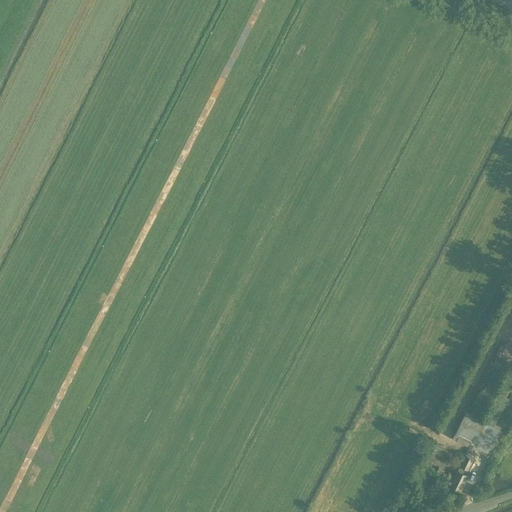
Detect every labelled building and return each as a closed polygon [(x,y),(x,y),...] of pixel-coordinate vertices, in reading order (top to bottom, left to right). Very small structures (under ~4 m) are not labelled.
[(504,360),(511,347),(507,345),(501,358),(504,360)] [(508,399),(502,395),(511,376),(511,368),(484,422),(466,413),(455,434),(487,451),(498,429),(494,427),(508,399)] [(481,388),(472,406),(480,411),(501,371),(495,368),(484,389),(481,388)] [(446,450),(446,449),(437,444),(430,456),(436,459),(436,460),(445,466),(452,453),(446,450)] [(459,469),(457,469),(450,484),(461,489),(470,470),(468,469),(473,460),(465,455),(460,466),(459,469)]
